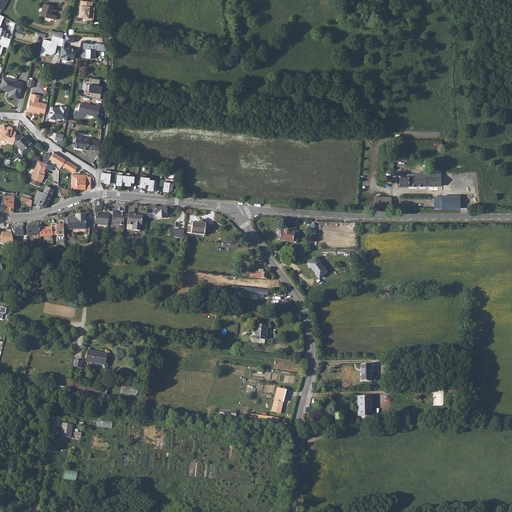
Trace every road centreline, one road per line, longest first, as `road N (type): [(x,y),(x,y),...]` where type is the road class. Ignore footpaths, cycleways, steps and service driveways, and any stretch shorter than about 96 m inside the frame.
road 1 (unclassified): [(239,217),(299,300),(306,324),(311,361),(296,423),(293,511)]
road 2 (unclassified): [(511,217),(239,217)]
road 3 (residential): [(0,216),(33,216),(104,194),(224,206),(239,217)]
